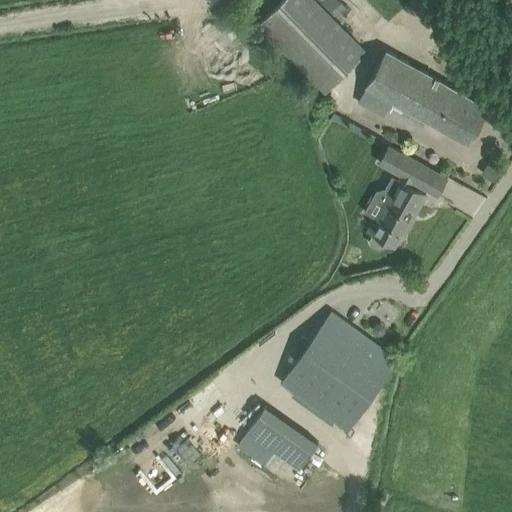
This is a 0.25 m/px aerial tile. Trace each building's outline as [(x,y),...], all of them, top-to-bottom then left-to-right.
[(325,94),(367,53),(315,0),(282,0),(258,25),(325,94)] [(487,105),(387,49),(362,95),(359,101),(385,116),(387,112),(419,131),(426,119),(467,142),(487,105)] [(333,114),(331,126),(349,129),(351,117),(333,114)] [(379,162),(421,185),(437,194),(447,177),(430,168),(389,145),(379,162)] [(490,161),(482,172),(493,181),(501,170),(490,161)] [(410,221),(417,209),(426,194),(392,175),(385,187),(391,190),(376,216),(375,217),(368,230),(372,232),(373,232),(369,238),(371,245),(379,249),(385,247),(388,241),(394,244),(407,220),(410,221)] [(397,358),(332,311),(320,327),(310,341),(302,336),(293,348),(301,354),(282,381),(348,428),(385,374),(397,358)] [(299,469),(318,442),(266,405),(247,432),(273,451),(266,460),(279,469),(286,460),(299,469)]
